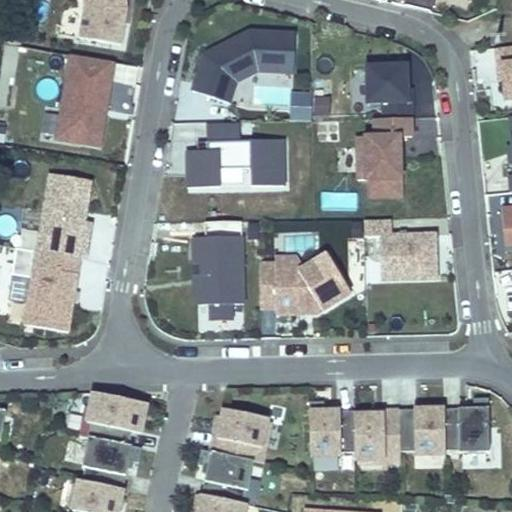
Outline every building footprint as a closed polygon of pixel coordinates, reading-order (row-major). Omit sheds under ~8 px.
[(122,45),(127,7),(126,0),(87,0),(88,4),(82,40),(122,45)] [(306,83),(307,39),(224,36),(223,79),(306,83)] [(58,137),(105,146),(121,65),(74,56),(58,137)] [(511,61),(501,61),(501,95),(511,95),(511,61)] [(427,121),(428,77),(384,74),(382,117),(427,121)] [(290,91),(289,120),(310,121),(312,92),(290,91)] [(313,95),(313,113),(330,113),(330,95),(313,95)] [(418,207),(424,148),(379,144),(375,205),(418,207)] [(284,196),(287,148),(204,145),(202,192),(284,196)] [(18,321),(69,330),(94,178),(48,169),(18,321)] [(357,208),(357,191),(324,191),(324,209),(357,208)] [(511,206),(498,207),(501,241),(511,240),(511,206)] [(449,287),(447,227),(388,227),(389,287),(449,287)] [(199,325),(247,324),(244,241),(196,243),(199,325)] [(329,320),(330,270),(272,268),(271,316),(329,320)] [(101,399),(96,432),(144,439),(149,408),(101,399)] [(341,456),(341,404),(309,404),(309,456),(341,456)] [(278,421),(226,412),(219,448),(269,459),(278,421)] [(486,423),(458,422),(457,466),(486,467),(486,423)] [(352,424),(351,466),(385,468),(384,425),(352,424)] [(511,424),(497,424),(496,465),(511,465),(511,424)] [(398,429),(396,476),(434,477),(434,429),(398,429)] [(93,438),(88,471),(136,477),(141,446),(93,438)] [(217,456),(213,482),(257,492),(262,464),(217,456)] [(4,473),(2,493),(18,495),(20,474),(4,473)] [(86,482),(81,511),(130,511),(134,491),(86,482)] [(207,499),(205,511),(252,511),(253,508),(207,499)]
